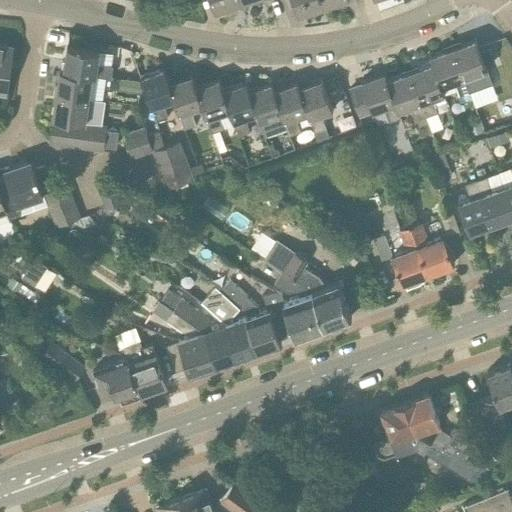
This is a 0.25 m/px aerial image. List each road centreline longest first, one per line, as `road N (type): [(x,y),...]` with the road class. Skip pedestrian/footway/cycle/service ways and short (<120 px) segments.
road 1 (tertiary): [(0,492),(511,311)]
road 2 (residential): [(40,2),(236,47),(359,39),(458,0)]
road 3 (residential): [(0,142),(19,127),(40,2)]
